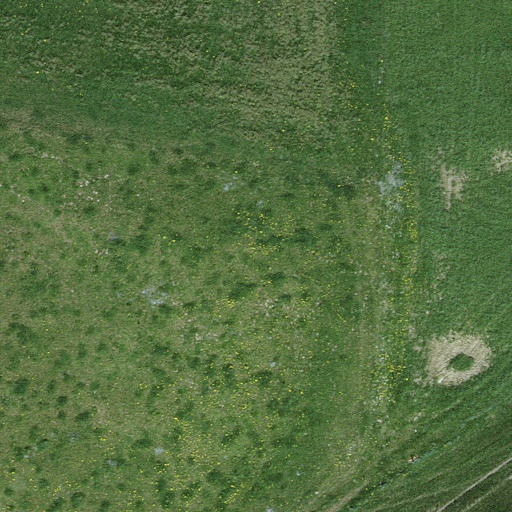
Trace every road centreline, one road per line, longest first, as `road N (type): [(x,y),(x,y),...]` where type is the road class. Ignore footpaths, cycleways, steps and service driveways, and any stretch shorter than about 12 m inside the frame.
road 1 (track): [(322,511),(335,485),(364,256),(362,170)]
road 2 (track): [(511,389),(328,511)]
